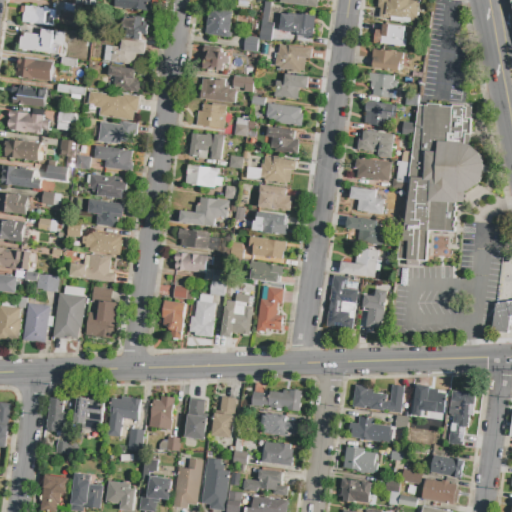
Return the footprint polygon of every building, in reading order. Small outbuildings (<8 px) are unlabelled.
[(152,0),(151,12),(114,8),(114,0),(152,0)] [(318,0),(318,8),(280,3),(280,0),(318,0)] [(378,0),(419,0),(418,20),(414,19),(413,21),(410,21),(410,23),(390,21),(390,20),(379,18),(380,8),(377,8),(378,0)] [(65,11),(63,11),(56,11),(56,10),(52,9),(53,2),(65,3),(65,11)] [(65,3),(70,4),(84,5),(79,13),(76,13),(65,11),(65,3)] [(261,29),(264,5),(270,5),(268,22),(273,23),(272,30),(261,29)] [(54,26),(23,23),(23,21),(21,21),(22,15),(24,15),(24,14),(21,13),(22,6),(26,7),(26,6),(30,7),(31,6),(32,6),(33,6),(35,7),(52,9),(56,10),(56,11),(55,15),(58,16),(57,20),(55,20),(54,26)] [(212,9),(232,12),(229,33),(231,33),(231,39),(205,35),(208,17),(211,17),(212,9)] [(65,11),(76,13),(76,19),(62,17),(63,11),(65,11)] [(280,31),(282,14),(288,14),(288,13),(301,15),(301,14),(316,15),(314,31),(315,32),(314,39),(297,37),(297,33),(280,31)] [(140,41),(122,38),(125,15),(149,18),(146,36),(141,35),(140,41)] [(405,48),(374,44),(376,30),(382,31),(383,24),(405,27),(403,39),(406,39),(405,48)] [(272,30),(271,42),(259,41),(261,29),(272,30)] [(19,49),(22,32),(40,35),(41,30),(61,32),(59,40),(53,39),(52,45),(62,46),(60,55),(19,49)] [(83,52),(85,36),(92,37),(90,53),(83,52)] [(245,36),(259,38),(257,53),(243,51),(245,36)] [(135,66),(111,63),(111,62),(104,61),(106,46),(113,47),(113,46),(121,47),(122,40),(146,43),(144,56),(136,55),(135,66)] [(280,45),(312,49),(311,60),(306,59),(304,72),(301,71),(301,73),(276,70),(277,67),(275,67),(277,53),(278,53),(280,45)] [(204,46),(221,48),(221,51),(223,51),(223,53),(225,53),(225,56),(229,56),(228,65),(224,65),(223,72),(204,69),(207,52),(203,52),(204,46)] [(398,72),(372,69),(374,60),(371,59),(373,49),(390,51),(390,50),(396,51),(396,52),(403,53),(402,66),(399,66),(398,72)] [(16,76),(18,58),(53,63),(50,81),(16,76)] [(61,58),(77,60),(76,68),(60,65),(61,58)] [(109,66),(136,69),(135,76),(139,77),(139,82),(140,83),(139,94),(112,91),(114,77),(108,76),(109,66)] [(369,73),(394,76),(393,82),(398,82),(397,89),(392,88),(392,91),(396,91),(395,99),(372,96),(373,88),(370,87),(371,83),(368,83),(369,73)] [(285,74),(309,77),(307,90),(299,88),(298,100),(274,97),(276,81),(284,82),(285,74)] [(201,100),(204,76),(225,79),(224,86),(231,87),(230,89),(236,89),(234,104),(201,100)] [(234,77),(240,77),(240,76),(254,78),(252,93),(243,92),(243,89),(232,87),(234,77)] [(57,84),(85,88),(84,96),(78,95),(78,98),(72,98),(73,94),(56,92),(57,84)] [(45,108),(13,104),(14,94),(12,94),(12,88),(19,89),(20,85),(29,86),(29,88),(47,90),(45,108)] [(90,92),(123,96),(123,95),(140,97),(138,113),(134,113),(133,121),(98,117),(99,108),(94,107),(95,105),(88,104),(90,92)] [(405,105),(406,94),(418,96),(417,106),(405,105)] [(251,96),(266,98),(265,107),(250,105),(251,96)] [(365,124),(366,111),(364,111),(366,101),(394,105),(393,106),(396,107),(395,120),(387,119),(386,127),(365,124)] [(223,130),(196,126),(198,111),(202,112),(203,103),(211,104),(211,103),(226,105),(223,130)] [(268,104),(301,108),(301,114),(303,114),(302,117),(303,117),(302,128),(274,124),(275,121),(269,120),(269,118),(266,118),(268,104)] [(418,105),(427,106),(427,104),(441,105),(440,106),(452,107),(452,105),(464,106),(463,107),(467,108),(466,118),(471,118),(470,134),(466,134),(465,144),(470,145),(478,152),(482,161),(483,171),(480,180),(473,188),(464,192),(463,203),(455,203),(455,206),(457,206),(456,212),(455,212),(454,217),(456,217),(456,222),(454,222),(454,227),(455,227),(455,233),(429,231),(426,262),(419,261),(419,266),(407,265),(407,260),(397,260),(408,181),(410,163),(412,152),(414,136),(415,124),(418,105)] [(9,130),(9,128),(8,128),(10,118),(9,118),(10,111),(29,114),(32,115),(32,114),(44,116),(43,121),(51,122),(50,131),(42,130),(41,135),(9,130)] [(57,123),(58,112),(75,114),(73,125),(69,125),(57,123)] [(236,125),(236,118),(248,119),(247,126),(236,125)] [(101,122),(119,125),(120,122),(138,124),(135,144),(120,142),(120,145),(98,142),(101,122)] [(69,125),(68,131),(56,130),(57,123),(69,125)] [(403,123),(415,124),(414,136),(401,135),(403,123)] [(247,126),(245,138),(234,136),(236,125),(247,126)] [(268,127),(295,131),(294,139),(298,139),(298,144),(300,144),(299,155),(265,151),(268,127)] [(364,131),(393,135),(390,159),(377,157),(377,153),(357,150),(359,138),(363,139),(364,131)] [(192,133),(206,135),(206,134),(211,134),(211,135),(214,136),(214,134),(225,135),(221,161),(210,160),(211,148),(209,148),(207,160),(189,158),(192,133)] [(9,140),(40,144),(37,162),(5,157),(7,143),(8,143),(9,140)] [(61,140),(78,142),(76,158),(67,156),(59,155),(61,140)] [(96,146),(132,151),(130,162),(133,163),(132,172),(105,168),(106,161),(94,159),(96,146)] [(401,154),(402,153),(403,152),(404,151),(405,151),(406,151),(412,152),(410,163),(400,162),(401,154)] [(76,158),(74,169),(68,168),(65,168),(67,156),(76,158)] [(77,156),(91,157),(90,171),(75,169),(77,156)] [(230,156),(243,158),(242,171),(228,169),(230,156)] [(264,157),(297,161),(296,171),(291,171),(289,184),(285,183),(285,185),(264,182),(264,179),(260,178),(261,169),(261,164),(263,165),(264,157)] [(391,163),(389,178),(388,182),(357,178),(358,169),(354,169),(355,158),(391,163)] [(391,161),(400,162),(398,180),(389,178),(391,163),(391,161)] [(398,180),(400,162),(410,163),(408,181),(398,180)] [(48,165),(55,166),(65,168),(68,168),(66,182),(46,179),(48,165)] [(188,165),(220,169),(219,174),(217,174),(216,177),(223,178),(222,187),(215,186),(215,189),(192,186),(192,185),(185,184),(188,165)] [(39,190),(1,185),(3,166),(16,167),(15,169),(19,169),(20,168),(27,169),(27,170),(34,171),(33,177),(35,178),(35,179),(41,180),(39,190)] [(247,167),(261,169),(260,178),(259,180),(246,178),(247,167)] [(91,174),(115,178),(115,177),(127,178),(126,192),(123,191),(122,199),(97,196),(98,192),(92,192),(93,189),(89,189),(89,185),(86,184),(87,175),(91,176),(91,174)] [(259,185),(286,188),(286,195),(290,196),(289,201),(291,201),(289,211),(268,208),(268,206),(256,205),(259,185)] [(226,186),(239,188),(237,200),(224,199),(226,186)] [(350,187),(375,190),(374,199),(383,200),(382,215),(357,212),(358,200),(348,199),(350,187)] [(43,192),(61,194),(60,201),(54,200),(53,206),(42,204),(43,192)] [(0,193),(28,196),(26,215),(0,211),(0,193)] [(180,222),(183,196),(230,201),(226,228),(180,222)] [(83,198),(82,211),(70,209),(71,197),(77,198),(83,198)] [(90,200),(125,205),(123,215),(122,215),(122,218),(119,218),(118,228),(96,225),(98,214),(88,213),(90,200)] [(236,210),(245,211),(243,221),(235,220),(236,210)] [(286,216),(285,224),(288,224),(287,236),(261,233),(261,232),(252,231),(253,221),(256,221),(258,212),(286,216)] [(348,217),(377,221),(376,228),(384,229),(381,246),(345,242),(347,225),(346,225),(346,220),(347,220),(348,217)] [(50,232),(38,230),(39,219),(51,220),(50,232)] [(0,220),(25,223),(22,242),(0,238),(0,220)] [(51,220),(58,221),(57,229),(56,233),(50,232),(51,220)] [(68,223),(82,225),(80,238),(66,236),(68,223)] [(180,229),(210,233),(210,238),(221,239),(220,251),(181,246),(181,240),(179,239),(180,229)] [(121,255),(89,251),(90,248),(85,248),(86,244),(83,244),(84,236),(87,237),(91,234),(91,232),(122,236),(121,240),(123,240),(121,255)] [(250,237),(287,242),(285,260),(252,256),(253,247),(249,247),(250,237)] [(230,257),(241,258),(242,244),(231,244),(230,257)] [(37,247),(58,249),(57,257),(36,255),(37,247)] [(29,270),(17,269),(17,270),(9,269),(9,268),(0,266),(0,248),(6,249),(6,253),(13,254),(14,250),(31,253),(35,254),(34,262),(30,261),(29,270)] [(340,274),(342,261),(349,262),(349,263),(355,264),(357,248),(378,250),(376,261),(381,261),(379,271),(375,271),(374,278),(340,274)] [(72,263),(63,262),(64,250),(73,252),(72,263)] [(176,252),(214,257),(213,266),(209,266),(208,269),(206,268),(206,274),(175,271),(176,262),(175,261),(176,252)] [(69,277),(70,272),(71,272),(72,263),(89,265),(90,255),(112,258),(110,270),(114,270),(114,273),(117,274),(116,282),(82,278),(82,279),(69,277)] [(251,262),(284,266),(282,277),(279,277),(278,283),(251,279),(251,273),(249,273),(251,262)] [(26,271),(39,273),(38,274),(38,282),(25,280),(26,271)] [(38,282),(38,274),(60,277),(58,292),(36,290),(38,282)] [(0,275),(15,277),(17,277),(16,282),(20,282),(19,290),(15,289),(15,294),(0,291),(0,275)] [(214,275),(221,276),(227,277),(226,283),(213,281),(214,275)] [(333,275),(348,277),(347,284),(359,286),(353,330),(327,327),(333,275)] [(226,283),(224,297),(214,295),(210,295),(212,281),(213,281),(226,283)] [(175,285),(193,288),(192,301),(173,298),(175,285)] [(59,293),(64,294),(65,286),(84,289),(83,297),(86,297),(85,304),(88,305),(88,310),(85,310),(82,328),(80,328),(78,339),(68,338),(68,339),(53,337),(59,293)] [(94,287),(111,290),(110,297),(93,295),(94,287)] [(261,299),(267,300),(268,287),(284,289),(282,305),(279,304),(277,315),(283,316),(281,331),(268,329),(267,332),(265,332),(264,333),(259,333),(259,331),(257,331),(261,299)] [(377,290),(387,291),(383,330),(366,328),(369,309),(363,308),(365,295),(376,296),(377,290)] [(49,292),(56,293),(55,306),(47,305),(49,292)] [(210,295),(214,295),(213,303),(199,301),(200,294),(210,295)] [(228,301),(235,302),(236,294),(250,296),(250,297),(254,297),(253,303),(249,303),(249,304),(246,304),(246,306),(253,307),(253,313),(254,313),(254,316),(252,316),(250,335),(232,333),(232,337),(222,336),(225,306),(227,307),(228,301)] [(19,297),(27,298),(26,309),(21,308),(18,308),(19,297)] [(114,339),(86,335),(89,312),(98,314),(100,300),(119,303),(114,339)] [(173,331),(172,331),(171,331),(169,330),(169,329),(168,328),(168,327),(169,326),(163,325),(164,318),(162,318),(164,301),(186,303),(181,340),(172,339),(173,331)] [(197,301),(199,301),(213,303),(216,304),(214,318),(216,318),(213,338),(194,336),(195,332),(189,331),(191,317),(195,317),(197,301)] [(511,317),(510,318),(509,333),(492,331),(495,303),(511,301),(511,317)] [(28,303),(50,306),(49,316),(54,317),(53,327),(48,326),(46,344),(23,341),(28,303)] [(0,338),(0,306),(2,306),(16,308),(18,308),(21,308),(19,319),(22,319),(19,342),(0,338)] [(417,385),(430,386),(430,388),(439,390),(439,393),(446,394),(444,415),(422,412),(422,417),(413,416),(417,385)] [(401,414),(397,413),(353,408),(356,386),(368,388),(368,390),(374,391),(374,393),(387,395),(386,401),(390,402),(390,398),(403,400),(401,411),(401,414)] [(299,412),(281,409),(281,412),(276,411),(276,409),(270,408),(270,407),(265,406),(264,408),(251,406),(253,392),(265,393),(264,397),(270,398),(271,392),(289,394),(289,390),(302,392),(299,412)] [(452,391),(476,394),(475,405),(474,405),(473,416),(470,416),(468,428),(465,428),(463,446),(449,444),(451,423),(453,423),(454,414),(449,413),(452,391)] [(112,399),(122,400),(122,397),(132,398),(132,399),(141,400),(138,420),(123,418),(120,438),(107,436),(112,399)] [(150,427),(154,400),(160,401),(161,397),(175,399),(170,430),(150,427)] [(231,438),(212,436),(216,411),(220,411),(222,397),(237,399),(231,438)] [(51,398),(65,400),(63,413),(67,414),(66,421),(65,420),(64,424),(63,424),(62,432),(56,432),(56,434),(47,432),(48,428),(46,428),(51,398)] [(77,398),(105,402),(102,424),(99,424),(98,431),(73,427),(77,398)] [(185,438),(191,398),(206,400),(203,417),(208,418),(205,441),(185,438)] [(0,403),(11,404),(6,448),(0,447),(0,403)] [(266,414),(287,417),(286,422),(298,424),(297,436),(288,435),(287,437),(261,433),(263,415),(266,416),(266,414)] [(396,416),(409,418),(408,429),(395,428),(396,416)] [(351,437),(351,433),(349,433),(350,424),(358,425),(359,417),(374,419),(374,425),(383,426),(381,442),(359,440),(359,438),(351,437)] [(131,429),(144,431),(141,453),(128,451),(131,429)] [(409,432),(423,435),(421,444),(407,442),(409,432)] [(236,435),(243,436),(240,452),(234,452),(236,435)] [(167,437),(181,439),(179,453),(165,451),(167,437)] [(58,441),(69,443),(68,455),(56,454),(58,441)] [(263,462),(265,442),(279,444),(280,443),(291,445),(290,449),(293,450),(292,457),(294,457),(292,466),(263,462)] [(346,447),(365,449),(364,452),(376,453),(375,463),(378,463),(377,473),(374,473),(374,474),(364,473),(364,474),(360,474),(360,473),(356,472),(356,470),(344,469),(346,447)] [(391,460),(392,448),(405,449),(404,461),(391,460)] [(234,452),(240,452),(248,453),(246,466),(245,466),(232,464),(234,452)] [(461,479),(429,473),(433,455),(464,461),(461,479)] [(142,481),(144,459),(158,461),(157,472),(152,472),(152,474),(150,473),(149,481),(142,481)] [(203,461),(197,506),(188,504),(188,509),(173,507),(178,468),(188,469),(189,459),(203,461)] [(208,459),(222,461),(221,465),(224,465),(224,471),(230,472),(224,511),(210,509),(210,505),(202,504),(208,459)] [(232,464),(245,466),(244,472),(232,470),(232,464)] [(403,469),(423,473),(420,485),(401,481),(403,469)] [(260,470),(283,473),(282,482),(283,482),(283,486),(289,487),(287,497),(274,495),(275,491),(259,489),(258,493),(243,491),(245,479),(258,481),(260,470)] [(231,473),(243,475),(241,487),(230,485),(231,473)] [(75,474),(86,475),(85,480),(91,480),(90,485),(97,486),(97,484),(102,484),(102,486),(104,487),(101,510),(84,507),(83,511),(71,510),(75,474)] [(45,475),(70,478),(68,494),(61,494),(60,505),(57,504),(56,511),(41,510),(45,475)] [(150,476),(172,479),(170,500),(160,499),(159,503),(156,502),(155,511),(149,511),(139,510),(141,495),(148,496),(150,476)] [(386,491),(387,479),(400,481),(399,492),(390,491),(386,491)] [(422,498),(426,479),(442,482),(442,480),(450,482),(450,484),(457,485),(456,490),(460,490),(457,504),(453,503),(453,504),(422,498)] [(342,480),(372,483),(370,503),(354,501),(354,503),(343,502),(343,497),(341,497),(341,488),(342,480)] [(109,482),(130,484),(130,489),(136,490),(133,511),(120,510),(121,504),(106,502),(109,482)] [(226,511),(229,491),(242,493),(239,511),(226,511)] [(399,492),(398,495),(397,505),(397,506),(388,505),(390,491),(399,492)] [(398,495),(418,498),(417,508),(397,505),(398,495)] [(253,497),(264,499),(264,497),(270,498),(269,499),(279,501),(279,499),(288,500),(286,511),(246,511),(247,508),(252,508),(253,497)]
